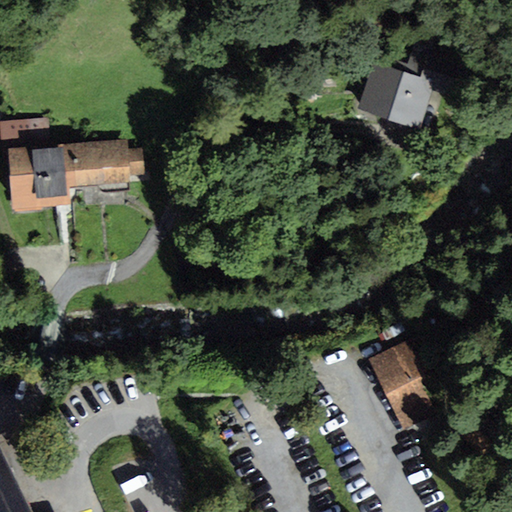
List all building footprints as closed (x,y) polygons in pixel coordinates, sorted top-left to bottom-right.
[(373,61),(356,109),(419,131),(436,85),(462,94),(472,65),(412,44),(405,65),(391,60),(388,67),(373,61)] [(49,145),(47,118),(0,121),(0,129),(2,149),(8,149),(13,211),(40,209),(40,206),(71,203),(69,187),(76,187),(72,143),(49,145)] [(127,139),(72,143),(76,187),(97,185),(97,189),(97,191),(99,193),(101,194),(104,194),(131,192),(130,182),(131,182),(131,176),(146,175),(144,145),(128,146),(127,139)] [(412,337),(367,360),(403,429),(436,412),(419,380),(432,374),(412,337)] [(29,511),(0,451),(0,511),(29,511)]
